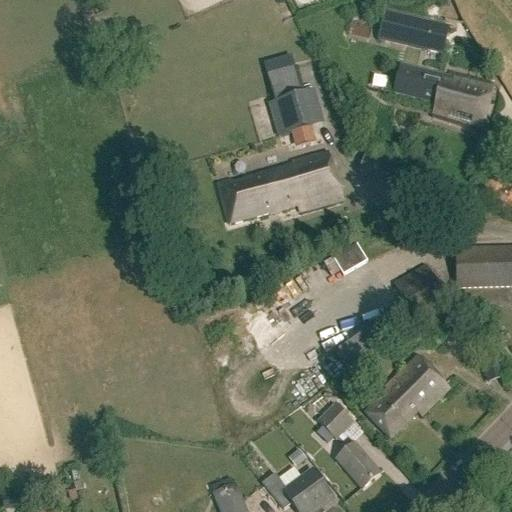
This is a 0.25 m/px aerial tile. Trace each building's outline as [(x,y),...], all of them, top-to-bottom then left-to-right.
[(492,91),(402,68),(394,97),(435,108),(432,121),(480,134),(492,91)] [(315,130),(327,128),(320,93),(305,95),(301,71),(271,76),(282,139),(296,137),(298,146),(317,143),(315,130)] [(341,202),(328,154),(291,165),(291,167),(217,187),(228,227),(302,206),(304,213),(341,202)] [(362,247),(337,259),(346,278),(371,266),(362,247)] [(511,249),(456,251),(457,291),(511,288),(511,249)] [(450,310),(426,267),(394,284),(418,328),(450,310)] [(401,333),(389,316),(337,353),(349,369),(401,333)] [(449,390),(417,358),(384,390),(388,394),(366,417),(390,441),(417,413),(421,418),(449,390)] [(336,405),(317,421),(337,444),(354,426),(336,405)] [(341,443),(329,454),(363,491),(381,475),(354,445),(348,450),(341,443)] [(158,483),(156,470),(134,475),(137,487),(158,483)] [(301,480),(288,489),(282,481),(278,475),(264,485),(284,511),(293,506),(297,511),(318,511),(334,501),(313,472),(301,480)] [(246,511),(236,486),(213,495),(219,511),(246,511)]
